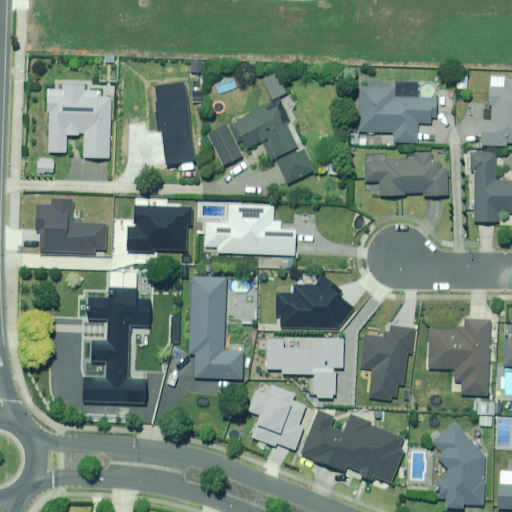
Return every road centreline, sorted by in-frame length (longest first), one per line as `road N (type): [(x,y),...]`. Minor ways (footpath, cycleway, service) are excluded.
road 1 (tertiary): [(35,439),(174,453),(338,511)]
road 2 (tertiary): [(247,511),(159,484),(31,482)]
